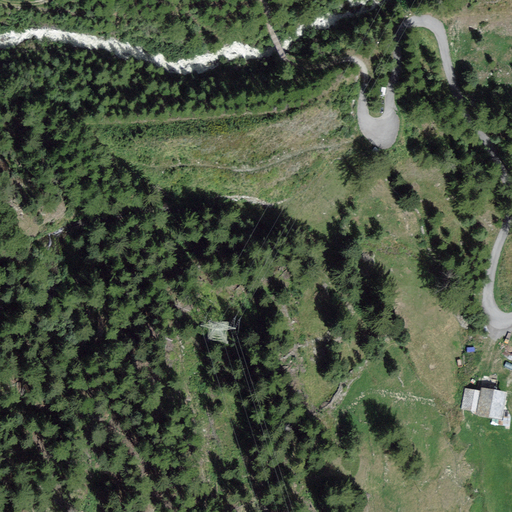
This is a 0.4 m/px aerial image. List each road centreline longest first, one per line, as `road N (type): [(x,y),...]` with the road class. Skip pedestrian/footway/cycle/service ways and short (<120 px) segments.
road 1 (track): [(511,166),(465,110),(437,28),(418,21),(398,36),(379,136),(360,113),(365,61),(285,58),(260,0)]
road 2 (track): [(511,318),(496,316),(488,296),(511,214)]
